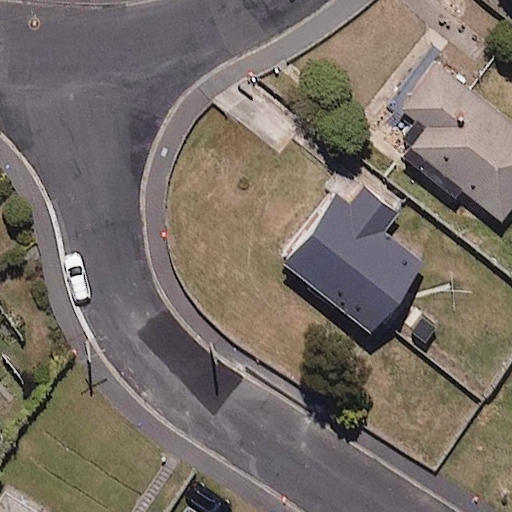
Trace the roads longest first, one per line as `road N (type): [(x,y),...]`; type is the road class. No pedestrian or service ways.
road 1 (residential): [(385,511),(173,374),(133,323),(109,267),(79,61)]
road 2 (residential): [(261,0),(233,22),(162,51),(79,61)]
